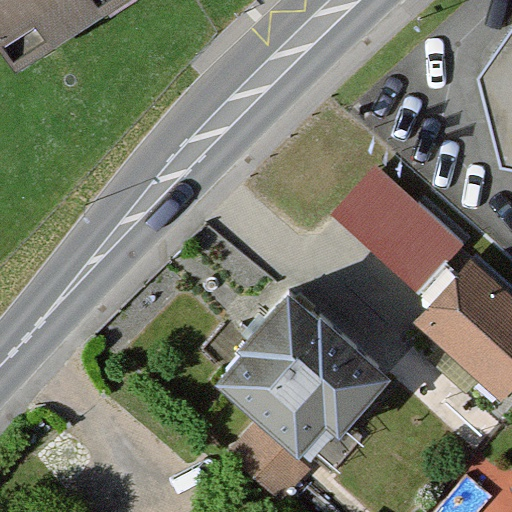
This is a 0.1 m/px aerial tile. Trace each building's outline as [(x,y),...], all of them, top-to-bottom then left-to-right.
[(108,0),(0,0),(0,36),(12,57),(108,0)] [(511,162),(511,33),(484,72),(503,161),(511,162)] [(464,241),(419,202),(378,248),(423,288),(464,241)] [(511,289),(475,257),(422,317),(496,382),(489,391),(500,402),(511,388),(511,289)] [(373,365),(286,290),(219,368),(305,443),(373,365)] [(259,418),(230,449),(279,495),(308,464),(259,418)]
